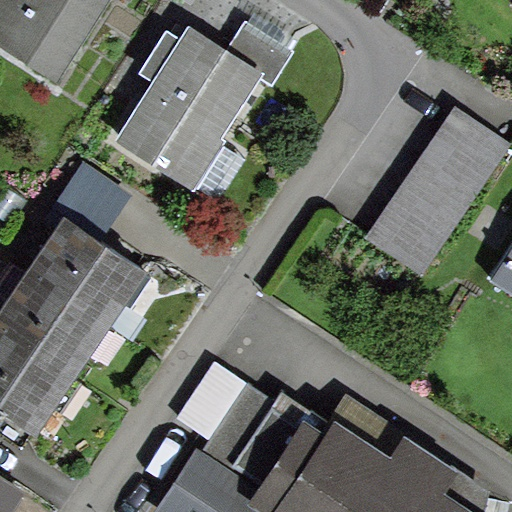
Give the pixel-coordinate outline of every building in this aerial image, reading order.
[(102,0),(0,0),(0,21),(12,29),(6,38),(57,71),(102,0)] [(194,185),(221,142),(215,138),(258,71),(190,28),(174,53),(160,44),(143,70),(157,80),(119,138),(194,185)] [(440,135),(489,169),(507,143),(457,109),(440,135)] [(423,160),(472,194),(489,169),(440,135),(423,160)] [(405,185),(455,219),(472,194),(423,160),(405,185)] [(388,210),(438,244),(455,219),(405,185),(388,210)] [(371,236),(420,270),(438,244),(388,210),(371,236)] [(140,267),(68,218),(31,272),(104,321),(140,267)] [(511,245),(491,279),(511,292),(511,245)] [(104,321),(31,272),(0,317),(0,326),(69,373),(104,321)] [(0,429),(21,443),(69,373),(0,326),(0,429)] [(276,401),(247,382),(162,509),(167,511),(473,511),(478,495),(461,491),(438,476),(445,466),(405,436),(388,461),(335,426),(324,439),(273,406),(276,401)] [(0,511),(0,508),(15,486),(0,475),(0,511)]
